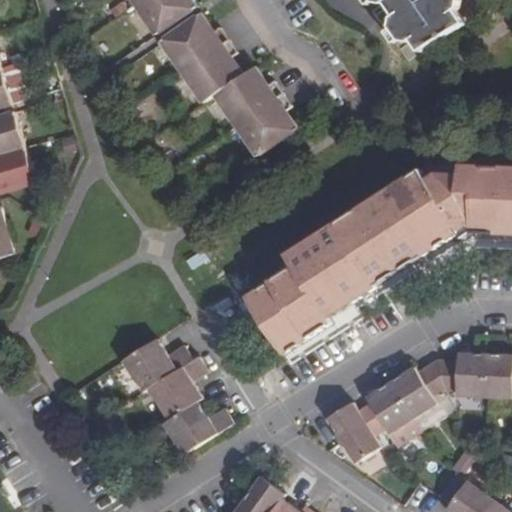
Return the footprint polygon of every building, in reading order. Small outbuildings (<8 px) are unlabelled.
[(143,0),(136,5),(157,34),(198,5),(193,0),(143,0)] [(366,0),(409,61),(482,15),(471,0),(366,0)] [(215,31),(204,14),(163,43),(183,73),(230,40),(226,34),(221,27),(215,31)] [(234,46),(230,40),(183,73),(204,103),(217,95),(245,75),(233,56),(238,52),(234,46)] [(269,85),(257,67),(245,75),(217,95),(237,126),(283,95),(279,88),(275,81),(269,85)] [(0,107),(14,103),(4,68),(0,69),(0,107)] [(287,101),(283,95),(237,126),(259,156),(299,128),(286,110),(291,106),(287,101)] [(27,147),(17,112),(0,117),(0,154),(20,149),(27,147)] [(75,137),(64,140),(68,152),(79,149),(75,137)] [(0,194),(38,182),(27,147),(20,149),(0,154),(0,194)] [(511,168),(464,166),(463,175),(446,175),(435,182),(426,169),(292,255),(300,267),(254,297),(281,340),(290,355),(338,324),(334,316),(362,298),(437,249),(463,232),(467,236),(477,231),(511,232),(511,168)] [(0,259),(17,255),(2,207),(0,207),(0,259)] [(171,357),(160,341),(132,359),(152,390),(157,387),(196,362),(186,347),(171,357)] [(284,358),(279,348),(262,359),(268,368),(284,358)] [(488,398),(490,355),(474,355),(462,355),(462,363),(438,362),(448,392),(460,391),(460,398),(488,398)] [(511,355),(502,356),(490,355),(488,398),(511,398),(511,355)] [(211,373),(201,358),(196,362),(157,387),(177,418),(201,402),(206,399),(195,383),(211,373)] [(448,392),(438,362),(420,373),(417,368),(406,375),(392,384),(416,420),(439,404),(436,399),(448,392)] [(416,420),(392,384),(382,390),(369,398),(373,403),(360,411),(377,438),(389,430),(392,435),(416,420)] [(212,419),(201,402),(177,418),(172,421),(192,452),(235,424),(226,410),(212,419)] [(360,411),(355,404),(344,411),(330,420),(358,464),(383,448),(377,438),(360,411)] [(488,511),(496,501),(459,474),(441,498),(447,503),(453,507),(449,511),(448,511),(488,511)] [(275,487),(264,479),(248,501),(241,511),(239,511),(276,511),(285,499),(288,496),(275,487)] [(301,511),(296,508),(285,499),(276,511),(314,511),(308,507),(303,511),(301,511)] [(511,511),(496,501),(488,511),(511,511)]
